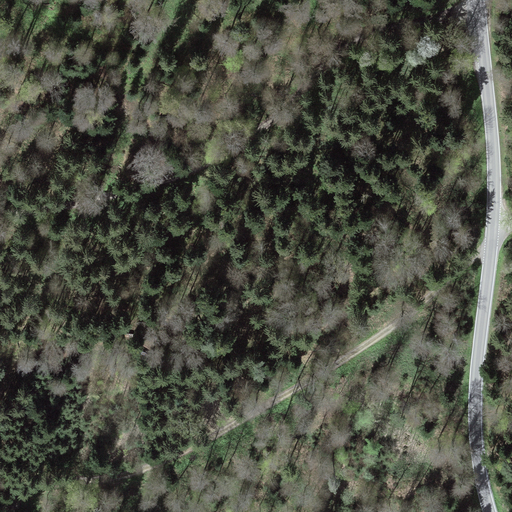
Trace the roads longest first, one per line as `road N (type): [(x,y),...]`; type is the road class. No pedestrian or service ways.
road 1 (track): [(6,511),(38,484),(122,476),(184,452),(396,328),(490,247)]
road 2 (track): [(0,216),(107,200),(208,162),(276,117),(337,50),(478,7)]
road 3 (tertiary): [(477,0),(493,223),(475,414),(489,511)]
